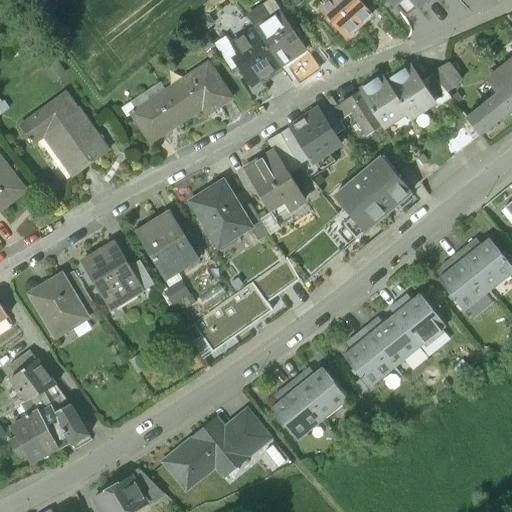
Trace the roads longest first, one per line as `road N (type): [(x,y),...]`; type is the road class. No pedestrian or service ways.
road 1 (residential): [(511,3),(328,82),(0,271)]
road 2 (tertiary): [(511,163),(238,374),(117,453)]
road 3 (residential): [(117,453),(0,277)]
road 4 (tertiary): [(117,453),(3,511)]
